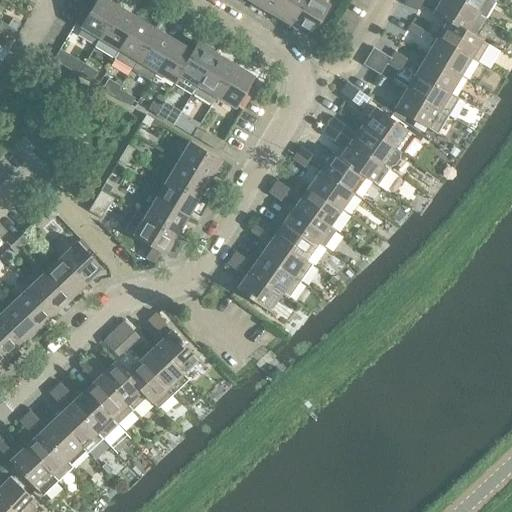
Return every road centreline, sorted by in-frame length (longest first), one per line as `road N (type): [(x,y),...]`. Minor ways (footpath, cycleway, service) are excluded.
road 1 (residential): [(0,403),(118,299),(169,285),(195,268),(295,100),(299,77)]
road 2 (residential): [(299,77),(289,55),(188,0)]
road 3 (residential): [(299,77),(349,63),(389,0)]
